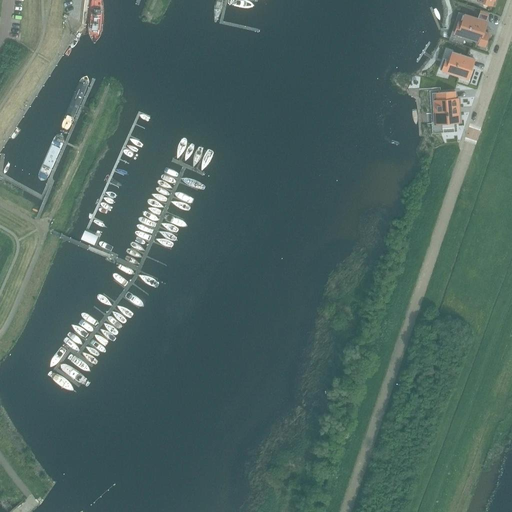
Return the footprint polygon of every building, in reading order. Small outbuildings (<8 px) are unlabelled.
[(465,15),(462,23),(460,22),(456,34),(458,35),(480,42),(479,45),(485,47),(489,34),(484,32),(487,22),(485,21),(465,15)] [(444,71),(446,72),(468,80),(475,60),(453,52),(450,61),(448,60),(444,71)] [(53,132),(66,139),(93,78),(80,73),(53,132)] [(434,124),(460,122),(459,113),(458,113),(457,108),(459,108),(458,98),(454,99),(454,92),(438,93),(439,100),(435,100),(435,113),(433,113),(434,113),(434,124)] [(93,244),(96,236),(85,231),(82,239),(93,244)]
